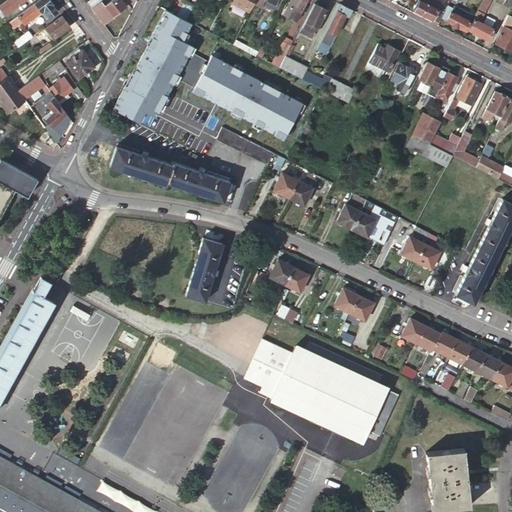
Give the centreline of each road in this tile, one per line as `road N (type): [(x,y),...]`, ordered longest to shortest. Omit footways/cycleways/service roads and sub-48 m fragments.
road 1 (residential): [(59,170),(91,197),(169,207),(279,236),(511,340)]
road 2 (residential): [(360,0),(511,76)]
road 3 (residential): [(117,61),(59,170)]
road 4 (residential): [(0,276),(59,170)]
